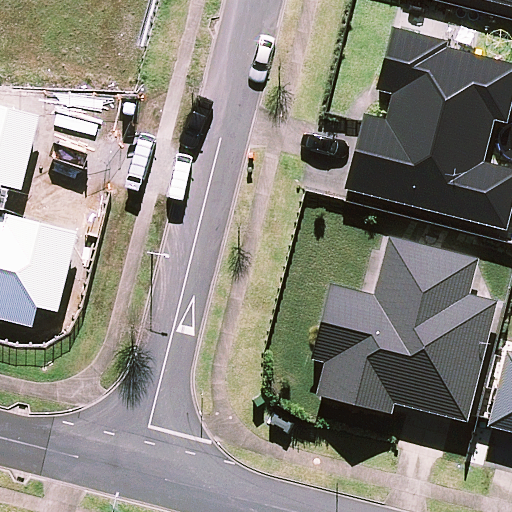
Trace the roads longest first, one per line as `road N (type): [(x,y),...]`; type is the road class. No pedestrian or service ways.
road 1 (residential): [(137,472),(252,0)]
road 2 (residential): [(137,472),(288,511)]
road 3 (residential): [(0,437),(137,472)]
